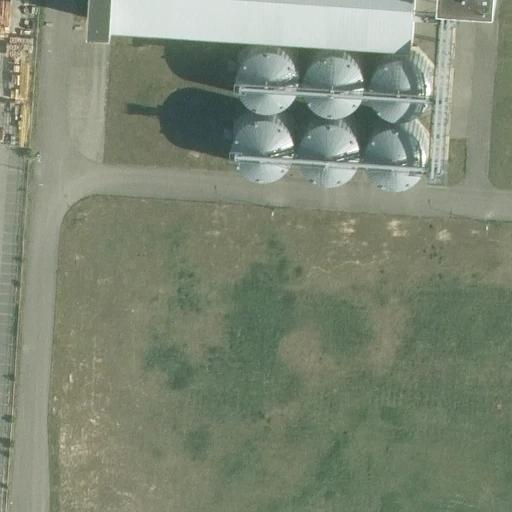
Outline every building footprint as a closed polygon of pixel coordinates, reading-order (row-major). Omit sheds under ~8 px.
[(414,41),(416,0),(93,0),(92,21),(414,41)] [(300,75),(301,70),(300,64),(299,59),(297,54),(293,50),(290,46),(285,43),(280,41),(275,39),(270,39),(265,39),(260,41),(255,43),(250,46),(247,50),(243,54),(241,59),(240,64),(239,70),(240,75),(241,80),(243,85),(246,89),(250,93),(255,96),(260,98),(265,100),(270,100),(275,100),(280,98),(285,96),(290,93),(293,89),(297,85),(299,80),(300,75)] [(366,79),(366,74),(366,68),(364,63),(362,58),(359,54),(355,50),(351,47),(346,45),(341,44),(336,43),(330,44),(325,45),(320,47),(316,50),(312,54),(309,58),(307,63),(306,68),(305,74),(306,79),(307,84),(309,89),(312,93),(316,97),(320,100),(325,102),(330,104),(336,104),(341,104),(346,102),(351,100),(355,97),(359,93),(362,89),(364,84),(366,79)] [(431,84),(431,79),(431,73),(429,68),(427,64),(424,59),(421,56),(416,52),(411,50),(406,49),(401,48),(396,49),(391,50),(386,52),(382,56),(378,59),(375,64),(373,68),(371,73),(371,79),(371,84),(373,89),(375,94),(378,98),(382,102),(386,105),(391,107),(396,108),(401,109),(406,108),(411,107),(416,105),(420,102),(424,98),(427,94),(429,89),(431,84)] [(295,143),(295,138),(295,133),(294,128),(291,123),(288,118),(284,115),(280,112),(275,109),(270,108),(265,108),(260,108),(254,109),(250,112),(245,115),(241,118),(238,123),(236,128),(235,133),(234,138),(235,143),(236,149),(238,153),(241,158),(245,161),(250,165),(254,167),(260,168),(265,169),(270,168),(275,167),(280,165),(284,161),(288,158),(291,153),(294,149),(295,143)] [(361,147),(361,142),(361,136),(360,131),(357,127),(354,122),(351,119),(346,116),(342,113),(337,112),(331,112),(326,112),(321,113),(317,116),(312,119),(309,122),(306,127),(303,131),(302,136),(302,142),(302,147),(303,152),(306,157),(309,161),(312,165),(317,167),(321,170),(326,171),(331,172),(337,171),(342,170),(346,168),(351,165),(354,161),(357,157),(360,152),(361,147)] [(428,152),(429,146),(428,141),(427,136),(425,131),(421,126),(418,123),(413,120),(408,117),(403,116),(398,115),(392,116),(387,117),(382,120),(378,123),(374,126),(371,131),(369,136),(367,141),(367,146),(367,152),(369,157),(371,162),(374,166),(378,170),(382,173),(387,176),(392,177),(398,178),(403,177),(408,176),(413,173),(418,170),(422,166),(425,162),(427,157),(428,152)]
